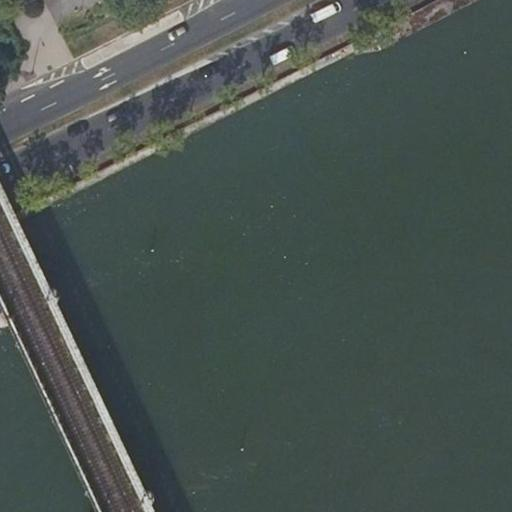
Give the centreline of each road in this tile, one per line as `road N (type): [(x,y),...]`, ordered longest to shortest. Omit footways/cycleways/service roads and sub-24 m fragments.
road 1 (primary): [(0,176),(372,0)]
road 2 (primary): [(251,0),(0,125)]
